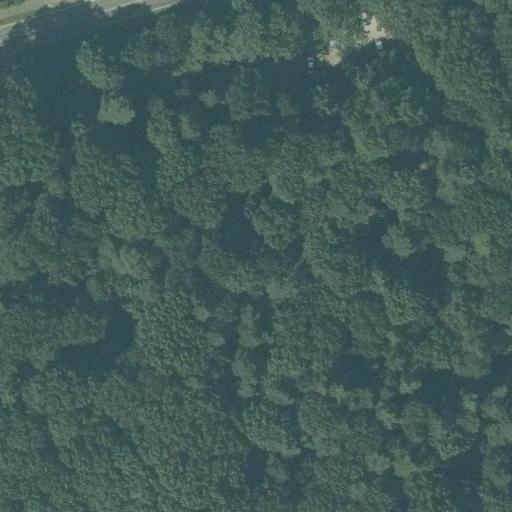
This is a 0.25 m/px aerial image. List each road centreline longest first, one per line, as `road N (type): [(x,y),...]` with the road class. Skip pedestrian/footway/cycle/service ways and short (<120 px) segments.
road 1 (track): [(11,511),(46,495),(65,269),(82,196),(65,86),(78,20)]
road 2 (track): [(474,511),(457,447),(405,33)]
road 3 (track): [(82,196),(114,151),(252,66),(405,33),(395,0)]
road 4 (secondary): [(0,42),(146,0)]
